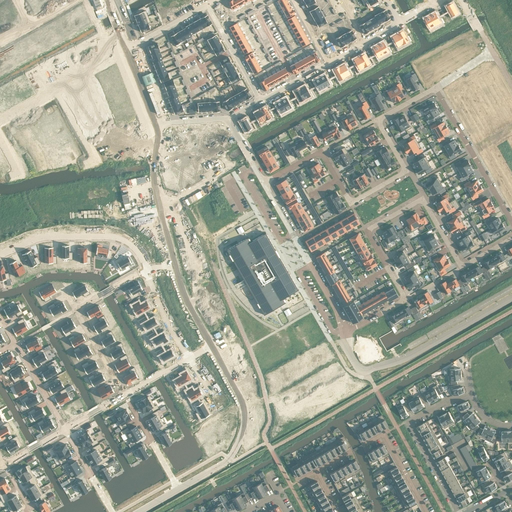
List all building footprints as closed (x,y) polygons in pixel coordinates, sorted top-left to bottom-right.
[(173,2),(167,4),(173,15),(178,12),(175,5),(177,4),(175,1),(174,0),(171,0),(172,0),(173,2)] [(232,0),(231,0),(228,2),(233,10),(234,9),(237,7),(232,0)] [(288,0),(279,5),(282,9),(290,5),(288,0)] [(453,3),(447,6),(450,12),(448,14),(451,19),(454,18),(453,16),(459,13),(453,3)] [(161,6),(159,7),(160,8),(162,12),(164,11),(168,18),(173,15),(167,4),(162,7),(161,6)] [(290,5),(282,9),(284,13),(292,9),(290,5)] [(318,6),(309,11),(312,16),(323,10),(321,11),(318,6)] [(97,9),(87,14),(91,19),(100,14),(97,9)] [(284,13),(282,14),(284,19),(287,18),(295,13),(292,9),(284,13)] [(379,10),(385,21),(390,18),(385,9),(380,12),(379,10)] [(143,11),(134,15),(136,19),(136,20),(136,21),(148,16),(146,10),(143,11)] [(323,10),(312,16),(315,21),(326,15),(323,10)] [(379,10),(373,13),(374,14),(373,15),(379,25),(380,25),(379,24),(385,21),(379,10)] [(10,12),(4,15),(10,24),(15,21),(10,12)] [(86,12),(81,15),(86,25),(92,22),(91,19),(87,14),(86,12)] [(435,12),(430,15),(437,28),(442,25),(442,24),(445,23),(442,17),(439,19),(435,12)] [(4,15),(0,17),(0,19),(4,27),(10,24),(4,15)] [(207,15),(201,18),(206,26),(212,23),(207,15)] [(326,15),(315,21),(318,27),(327,22),(324,17),(326,16),(326,15)] [(373,15),(369,17),(375,28),(379,25),(373,15)] [(430,15),(425,18),(428,24),(426,26),(429,32),(432,30),(432,31),(437,28),(430,15)] [(148,16),(136,21),(138,24),(138,25),(139,26),(150,22),(148,16)] [(295,16),(287,21),(290,25),(298,20),(295,16)] [(369,17),(363,20),(369,31),(375,28),(369,17)] [(199,19),(196,21),(202,31),(201,29),(206,26),(201,18),(199,19)] [(298,20),(290,25),(292,29),(300,25),(298,20)] [(364,22),(359,25),(364,34),(369,31),(363,20),(364,22)] [(73,21),(68,24),(73,33),(78,30),(73,21)] [(192,23),(191,23),(196,32),(197,34),(202,31),(196,21),(193,22),(192,23)] [(150,22),(139,26),(141,32),(142,31),(144,31),(150,28),(148,23),(150,22)] [(189,25),(186,26),(186,27),(191,36),(191,35),(196,32),(191,23),(190,24),(189,25)] [(236,24),(229,28),(231,32),(239,28),(239,27),(237,23),(236,24)] [(68,24),(62,27),(67,36),(73,33),(68,24)] [(300,25),(292,29),(294,33),(302,29),(300,25)] [(182,30),(181,30),(186,39),(191,36),(186,27),(183,29),(182,30)] [(239,28),(231,32),(234,36),(241,32),(242,32),(239,27),(239,28)] [(302,29),(294,33),(297,38),(305,33),(302,29)] [(53,30),(48,33),(53,43),(59,40),(53,30)] [(180,31),(176,33),(181,42),(186,39),(181,30),(180,31)] [(345,30),(345,31),(351,41),(356,38),(351,30),(346,33),(345,30)] [(402,30),(397,33),(404,46),(409,43),(412,41),(408,35),(406,37),(402,30)] [(345,31),(340,33),(345,44),(351,41),(345,31)] [(241,32),(234,36),(236,41),(244,37),(244,36),(242,32),(241,32)] [(48,33),(42,36),(48,46),(53,43),(48,33)] [(174,34),(170,36),(176,47),(182,44),(181,42),(176,33),(175,34),(174,34)] [(305,33),(297,38),(299,42),(307,38),(305,33)] [(340,36),(335,39),(340,47),(345,44),(340,33),(339,34),(340,36)] [(397,33),(392,36),(395,43),(392,44),(396,50),(398,48),(399,49),(404,46),(397,33)] [(216,34),(205,40),(208,46),(219,40),(216,34)] [(244,37),(236,41),(239,45),(246,41),(247,41),(244,36),(244,37)] [(307,38),(299,42),(301,46),(309,42),(307,38)] [(219,40),(208,46),(211,51),(213,50),(222,45),(219,40)] [(34,41),(28,44),(34,54),(39,51),(34,41)] [(246,41),(239,45),(241,50),(248,46),(249,45),(247,41),(246,41)] [(383,41),(377,44),(384,57),(390,54),(389,53),(392,52),(389,46),(386,48),(383,41)] [(157,43),(148,46),(148,47),(150,52),(150,53),(159,49),(157,43)] [(28,44),(23,47),(28,57),(34,54),(28,44)] [(377,44),(372,47),(376,54),(373,55),(376,61),(379,59),(379,60),(384,57),(377,44)] [(222,45),(213,50),(216,55),(225,51),(222,45)] [(248,46),(241,50),(244,54),(251,50),(252,49),(249,45),(248,46)] [(314,50),(309,52),(315,62),(320,60),(314,50)] [(245,56),(244,56),(246,61),(247,60),(254,56),(252,52),(245,56)] [(310,54),(306,57),(311,65),(315,62),(309,52),(310,54)] [(15,53),(10,56),(15,65),(21,62),(15,53)] [(359,56),(358,56),(365,69),(371,66),(370,66),(373,64),(370,58),(367,60),(364,54),(364,53),(363,54),(359,56)] [(161,54),(152,57),(152,58),(153,59),(154,62),(153,62),(161,59),(163,59),(161,54)] [(10,56),(4,59),(10,68),(15,65),(10,56)] [(247,60),(246,61),(249,65),(249,64),(257,60),(254,56),(247,60)] [(354,59),(353,59),(353,60),(357,66),(354,67),(357,73),(360,71),(360,72),(365,69),(358,56),(358,57),(354,59)] [(228,57),(219,62),(222,67),(220,68),(231,62),(228,57)] [(306,57),(302,59),(307,67),(311,65),(306,57)] [(302,59),(298,61),(302,69),(307,67),(302,59)] [(249,64),(249,65),(251,69),(259,65),(257,60),(249,64)] [(298,61),(294,64),(298,72),(302,69),(298,61)] [(231,62),(220,68),(223,73),(234,68),(231,62)] [(163,64),(155,67),(156,70),(156,71),(157,72),(165,68),(163,64)] [(294,64),(289,66),(294,74),(298,72),(294,64)] [(344,64),(339,67),(346,79),(351,76),(353,74),(350,69),(347,70),(344,64)] [(259,65),(251,69),(253,73),(261,69),(259,65)] [(285,67),(281,70),(285,78),(289,75),(285,68),(285,67)] [(339,67),(333,70),(337,76),(334,78),(337,83),(340,82),(346,79),(339,67)] [(234,68),(223,73),(223,74),(225,72),(228,77),(237,73),(234,68)] [(281,70),(276,72),(277,73),(281,80),(285,78),(281,70)] [(167,73),(158,76),(159,77),(159,79),(161,82),(172,78),(170,72),(167,73)] [(276,72),(272,74),(277,82),(281,80),(277,73),(276,72)] [(228,77),(226,79),(229,84),(240,78),(237,73),(228,77)] [(406,80),(406,81),(408,84),(409,84),(409,85),(410,87),(410,86),(412,91),(418,87),(415,83),(416,83),(415,81),(414,81),(418,79),(414,73),(406,78),(406,80)] [(272,74),(268,77),(272,85),(277,82),(272,74)] [(324,74),(319,77),(326,89),(331,87),(330,86),(333,84),(330,79),(327,80),(324,74)] [(268,77),(264,79),(264,80),(268,87),(272,85),(268,77)] [(319,77),(313,80),(317,86),(314,88),(317,93),(320,92),(326,89),(319,77)] [(173,80),(164,83),(164,84),(165,87),(165,88),(166,90),(175,86),(174,86),(175,86),(173,80)] [(264,80),(260,82),(264,89),(264,90),(269,88),(268,87),(264,80)] [(399,83),(391,87),(398,100),(401,99),(401,98),(403,97),(400,90),(402,88),(399,83)] [(299,88),(306,101),(311,98),(314,97),(311,90),(308,92),(305,86),(304,85),(299,88)] [(384,92),(381,94),(384,98),(386,97),(389,96),(393,103),(396,101),(396,102),(398,100),(391,87),(383,92),(384,92)] [(246,88),(241,91),(245,100),(251,96),(249,93),(246,88)] [(294,91),(298,97),(295,99),(298,105),(301,103),(301,104),(306,101),(299,88),(294,91)] [(176,90),(168,94),(169,96),(169,98),(170,98),(168,99),(178,95),(176,90)] [(241,91),(237,94),(241,102),(244,100),(245,100),(241,91)] [(372,100),(371,100),(373,104),(374,104),(375,106),(376,107),(378,110),(383,107),(381,103),(380,101),(383,99),(380,93),(371,98),(372,100)] [(237,94),(232,96),(237,104),(239,103),(240,102),(241,102),(237,94)] [(178,95),(168,99),(169,102),(170,103),(170,104),(179,100),(177,96),(178,95)] [(232,96),(228,99),(233,107),(235,105),(236,105),(237,104),(232,96)] [(285,97),(280,100),(287,112),(288,112),(292,110),(292,109),(295,107),(292,102),(289,103),(285,97)] [(228,99),(222,102),(225,107),(227,110),(233,107),(228,99)] [(280,100),(275,103),(278,109),(276,111),(279,116),(282,115),(287,112),(280,100)] [(358,108),(357,109),(359,113),(360,112),(361,113),(360,113),(361,115),(362,115),(364,119),(370,116),(367,111),(367,110),(366,110),(366,108),(369,107),(366,101),(362,103),(363,104),(357,107),(358,108)] [(431,105),(423,109),(426,114),(425,115),(426,115),(437,109),(437,108),(434,103),(431,105)] [(181,105),(172,108),(174,114),(184,111),(181,105)] [(265,106),(260,109),(267,122),(272,119),(272,118),(274,117),(271,111),(269,113),(265,106)] [(260,109),(255,112),(258,119),(255,120),(258,126),(261,124),(262,125),(267,122),(260,109)] [(437,109),(426,115),(428,120),(427,121),(428,124),(435,120),(434,117),(440,114),(437,109)] [(351,112),(345,115),(352,127),(357,124),(351,112)] [(346,117),(341,120),(346,130),(352,127),(345,115),(346,117)] [(404,115),(399,118),(406,131),(411,128),(409,124),(404,115)] [(240,121),(239,121),(240,122),(240,121),(245,131),(245,132),(246,132),(246,131),(251,129),(252,130),(255,128),(252,123),(249,124),(245,118),(240,121)] [(399,118),(394,121),(396,125),(396,126),(396,125),(397,126),(397,127),(397,126),(400,132),(405,129),(406,131),(399,118),(399,119),(399,118)] [(315,120),(312,122),(317,132),(321,130),(315,120)] [(188,126),(174,131),(190,169),(217,158),(202,122),(192,126),(191,124),(188,126)] [(435,123),(430,126),(434,134),(447,127),(446,124),(445,125),(444,122),(437,126),(435,123)] [(335,125),(329,128),(335,138),(341,135),(335,125)] [(447,127),(434,134),(439,142),(444,139),(443,136),(450,132),(448,130),(449,129),(447,127)] [(325,130),(321,133),(325,140),(333,135),(335,139),(335,138),(329,128),(330,130),(326,132),(325,130)] [(373,130),(362,136),(365,141),(376,135),(373,130)] [(315,135),(309,138),(314,147),(317,146),(319,145),(319,144),(320,144),(315,135)] [(376,135),(365,141),(368,147),(377,142),(379,140),(379,139),(378,137),(377,138),(376,135)] [(410,141),(403,145),(405,148),(404,148),(406,150),(418,143),(414,135),(409,139),(410,141)] [(442,144),(443,147),(444,146),(446,151),(458,145),(455,140),(449,143),(447,140),(442,144)] [(294,143),(294,144),(300,154),(298,151),(307,146),(304,141),(303,141),(295,145),(294,143)] [(418,143),(406,150),(407,153),(408,153),(409,155),(416,152),(418,154),(423,151),(418,143)] [(294,144),(289,147),(294,157),(300,154),(294,144)] [(268,145),(257,151),(260,157),(271,150),(268,145)] [(458,145),(446,151),(451,159),(456,156),(455,154),(461,150),(458,145)] [(344,147),(332,154),(335,159),(347,152),(344,147)] [(371,147),(361,153),(363,156),(368,153),(373,150),(371,147)] [(381,149),(376,152),(379,158),(377,159),(388,153),(385,147),(382,149),(381,149)] [(271,150),(260,157),(263,162),(274,156),(271,150)] [(347,152),(335,159),(335,160),(338,158),(343,166),(349,163),(344,155),(348,153),(347,152)] [(388,153),(377,159),(380,164),(391,158),(388,153)] [(420,160),(414,163),(416,169),(429,162),(426,156),(425,157),(424,155),(423,154),(418,157),(420,160)] [(274,156),(263,162),(266,167),(277,161),(274,156)] [(391,158),(380,164),(382,167),(383,169),(385,168),(385,169),(391,165),(394,163),(391,158)] [(460,161),(454,165),(459,172),(458,173),(470,166),(471,165),(468,160),(461,164),(460,161)] [(277,161),(266,167),(269,172),(279,167),(276,162),(277,161)] [(417,169),(416,169),(419,174),(423,172),(424,172),(423,171),(424,171),(425,171),(425,170),(426,170),(427,173),(433,170),(428,162),(429,162),(416,169),(417,169)] [(318,163),(308,169),(311,174),(310,175),(322,168),(321,168),(318,163)] [(470,166),(458,173),(461,178),(460,178),(462,181),(469,177),(467,175),(473,171),(470,166)] [(322,168),(310,175),(314,183),(318,181),(317,178),(325,174),(322,168)] [(357,175),(363,186),(369,183),(367,179),(363,174),(358,177),(357,175)] [(355,176),(352,178),(358,189),(359,189),(361,188),(361,187),(363,186),(357,175),(355,176)] [(430,182),(426,184),(429,189),(430,189),(441,183),(437,175),(431,178),(433,181),(432,181),(431,181),(431,182),(430,181),(430,182)] [(129,185),(146,182),(145,176),(128,179),(129,185)] [(287,179),(276,185),(279,190),(289,184),(287,179)] [(299,181),(304,189),(308,187),(303,179),(302,180),(300,181),(299,181)] [(469,181),(464,184),(465,187),(467,186),(468,189),(469,191),(468,192),(480,185),(477,180),(471,184),(469,181)] [(441,183),(430,189),(433,194),(439,191),(440,194),(445,191),(446,191),(444,187),(444,188),(441,183)] [(289,184),(279,190),(281,194),(290,189),(288,185),(289,184)] [(480,185),(468,192),(473,200),(478,197),(477,194),(483,190),(481,185),(480,186),(480,185)] [(290,189),(281,194),(284,199),(283,199),(284,199),(295,193),(293,194),(290,189)] [(327,197),(325,198),(328,204),(339,198),(336,192),(332,194),(326,197),(327,197)] [(124,209),(131,208),(129,193),(123,194),(124,209)] [(295,193),(284,199),(286,204),(297,198),(295,193)] [(443,200),(436,204),(437,206),(437,207),(438,209),(451,202),(449,203),(446,198),(448,197),(446,194),(441,197),(443,200)] [(297,198),(286,204),(289,209),(299,203),(299,202),(298,203),(296,199),(298,198),(297,198)] [(339,198),(328,204),(331,209),(341,203),(339,198)] [(481,199),(473,204),(475,207),(477,206),(479,211),(492,203),(491,201),(490,201),(489,198),(482,202),(481,199)] [(451,202),(438,209),(440,212),(440,211),(442,214),(449,210),(450,213),(456,210),(451,202)] [(299,203),(289,209),(290,208),(293,213),(302,207),(299,203)] [(341,203),(331,209),(334,214),(336,213),(336,214),(342,210),(341,210),(345,208),(342,203),(341,203)] [(492,203),(479,211),(484,218),(489,215),(488,213),(495,209),(493,206),(494,206),(492,203)] [(302,207),(293,213),(296,217),(307,211),(306,211),(305,212),(302,207)] [(307,211),(296,217),(298,222),(309,216),(307,211)] [(454,218),(448,222),(451,227),(463,220),(460,215),(462,214),(460,211),(452,216),(454,218)] [(354,213),(347,217),(350,222),(357,218),(354,213)] [(416,213),(411,216),(418,228),(427,223),(424,217),(420,219),(416,213)] [(309,216),(298,222),(301,227),(312,220),(309,216)] [(410,225),(406,227),(409,233),(418,228),(411,216),(412,217),(407,220),(410,225)] [(347,217),(340,221),(343,226),(350,222),(347,217)] [(357,218),(350,222),(353,227),(360,223),(357,218)] [(491,219),(485,222),(487,225),(488,224),(491,229),(501,223),(498,218),(492,221),(491,219)] [(312,220),(301,227),(304,231),(315,225),(312,220)] [(451,227),(450,228),(453,233),(457,230),(458,230),(458,229),(459,230),(459,229),(460,229),(461,231),(467,228),(462,221),(463,220),(451,227)] [(340,221),(333,225),(336,230),(343,226),(340,221)] [(350,222),(343,226),(346,231),(353,227),(350,222)] [(501,223),(491,229),(494,234),(499,231),(500,231),(500,230),(501,231),(501,230),(505,228),(502,223),(501,223)] [(333,225),(326,229),(329,234),(336,230),(333,225)] [(343,226),(336,230),(339,235),(346,231),(343,226)] [(393,226),(388,229),(394,240),(400,236),(401,238),(404,236),(401,230),(397,232),(393,226)] [(326,229),(319,233),(322,238),(329,234),(326,229)] [(386,238),(382,241),(387,248),(390,247),(388,243),(394,240),(388,229),(388,230),(383,233),(386,238)] [(336,230),(329,234),(332,239),(339,235),(336,230)] [(464,237),(458,241),(461,246),(470,241),(473,239),(470,234),(471,234),(470,231),(463,235),(464,237)] [(248,238),(226,250),(243,280),(239,282),(242,288),(247,286),(264,315),(285,303),(283,299),(298,290),(265,233),(250,242),(248,238)] [(319,233),(312,237),(315,242),(322,238),(319,233)] [(358,233),(349,238),(352,244),(350,245),(361,239),(358,233)] [(329,234),(322,238),(325,243),(332,239),(329,234)] [(425,234),(419,237),(421,240),(423,239),(426,245),(424,246),(425,246),(437,239),(434,234),(427,238),(425,234)] [(312,237),(305,241),(308,246),(315,242),(312,237)] [(322,238),(315,242),(318,247),(325,243),(322,238)] [(361,239),(350,245),(353,250),(364,244),(361,239)] [(437,239),(425,246),(428,253),(427,254),(428,256),(436,252),(433,248),(439,245),(436,240),(437,239)] [(461,246),(460,247),(463,252),(468,249),(469,249),(469,248),(476,245),(473,240),(473,239),(470,241),(461,246)] [(315,242),(308,246),(311,251),(318,247),(315,242)] [(364,244),(353,250),(356,255),(367,249),(364,244)] [(69,245),(62,245),(62,259),(68,259),(68,260),(72,260),(72,252),(69,252),(69,245)] [(97,245),(96,253),(107,255),(107,258),(110,259),(112,251),(109,250),(109,249),(102,248),(102,246),(97,245)] [(399,254),(394,257),(397,262),(396,262),(396,263),(408,256),(403,246),(397,250),(399,254)] [(45,247),(44,247),(44,248),(44,263),(45,263),(52,263),(52,264),(56,264),(56,256),(53,256),(53,248),(53,247),(53,248),(45,248),(45,247)] [(77,248),(78,254),(77,254),(78,254),(80,254),(80,262),(86,262),(86,264),(90,264),(90,256),(87,256),(87,249),(87,248),(86,248),(78,248),(77,248)] [(367,249),(356,255),(359,260),(370,254),(367,249)] [(22,254),(22,255),(25,260),(27,259),(30,267),(31,267),(36,264),(37,265),(40,263),(37,256),(34,258),(31,252),(30,251),(25,253),(22,254)] [(324,252),(315,257),(318,262),(327,257),(324,252)] [(502,253),(493,258),(497,264),(497,265),(497,266),(506,261),(507,261),(510,260),(506,254),(504,255),(502,253)] [(370,254),(359,260),(362,266),(373,259),(370,254)] [(436,254),(430,257),(436,267),(448,260),(448,259),(447,260),(444,255),(438,258),(436,254)] [(121,257),(114,261),(119,270),(121,269),(122,271),(126,268),(125,267),(132,262),(129,256),(122,260),(121,257)] [(408,256),(396,263),(399,268),(405,264),(408,268),(415,264),(414,261),(412,262),(408,256)] [(327,257),(318,262),(321,267),(329,262),(327,257)] [(486,266),(483,267),(487,273),(489,271),(488,269),(497,265),(497,264),(493,258),(484,263),(486,265),(486,266)] [(373,259),(362,266),(365,271),(377,265),(373,259)] [(16,260),(9,263),(16,276),(25,272),(22,265),(19,267),(16,260)] [(448,260),(436,267),(441,276),(447,272),(444,268),(451,265),(448,260)] [(329,262),(321,267),(323,271),(332,266),(329,262)] [(2,266),(0,266),(0,280),(6,279),(6,280),(10,279),(8,273),(5,273),(3,267),(3,266),(2,266)] [(332,266),(323,271),(326,275),(325,276),(334,271),(332,266)] [(479,266),(470,271),(473,277),(474,279),(483,274),(484,274),(487,273),(483,267),(481,269),(479,266)] [(410,274),(405,277),(408,282),(407,283),(419,276),(414,267),(408,270),(410,274)] [(334,271),(325,276),(327,280),(336,276),(333,271),(335,271),(334,271)] [(462,278),(460,279),(463,285),(466,283),(465,282),(473,277),(470,271),(461,276),(462,278)] [(336,276),(327,280),(330,285),(339,279),(338,280),(336,276)] [(419,276),(407,283),(410,288),(416,285),(419,289),(424,285),(423,283),(421,284),(418,277),(419,276)] [(339,279),(330,285),(331,284),(334,289),(342,284),(339,279)] [(447,284),(451,290),(459,285),(460,287),(463,285),(460,279),(457,281),(456,279),(447,284)] [(135,285),(126,290),(132,299),(138,295),(137,292),(142,289),(138,281),(134,284),(135,285)] [(446,281),(440,284),(446,293),(451,290),(447,284),(446,281)] [(39,291),(39,292),(43,299),(45,302),(51,299),(49,296),(56,291),(56,292),(57,291),(56,291),(52,284),(39,292),(39,291)] [(85,284),(72,292),(76,298),(82,294),(84,297),(90,293),(85,284)] [(342,284),(334,289),(336,293),(345,288),(342,284)] [(345,288),(336,293),(339,298),(347,293),(345,288)] [(393,288),(388,291),(393,299),(398,296),(393,288)] [(383,291),(379,294),(383,302),(388,300),(384,293),(383,291)] [(388,291),(384,293),(388,300),(389,302),(393,299),(388,291)] [(428,291),(422,295),(424,297),(428,304),(428,303),(433,301),(428,291)] [(347,293),(339,298),(341,301),(341,302),(350,297),(347,293)] [(379,294),(374,296),(379,305),(383,302),(379,294)] [(374,296),(370,299),(374,307),(379,305),(374,296)] [(350,297),(341,302),(344,306),(352,301),(350,297)] [(424,297),(415,302),(420,310),(429,304),(428,303),(428,304),(424,297)] [(370,299),(365,301),(370,310),(374,307),(370,299)] [(139,300),(134,304),(136,307),(139,313),(150,307),(146,300),(141,304),(139,300)] [(344,306),(342,307),(344,309),(346,313),(351,321),(352,323),(363,317),(361,315),(357,306),(354,302),(353,301),(352,301),(344,306)] [(365,301),(361,304),(366,312),(370,310),(365,301)] [(54,303),(47,306),(49,310),(50,309),(53,315),(61,311),(62,313),(67,310),(67,309),(66,307),(66,306),(65,307),(62,302),(61,303),(55,306),(54,303)] [(9,306),(4,309),(5,312),(9,317),(16,313),(17,316),(23,313),(18,304),(10,308),(9,306)] [(357,306),(361,315),(366,312),(361,304),(357,306)] [(98,305),(87,311),(90,318),(95,315),(97,318),(103,315),(101,311),(102,311),(98,305)] [(409,307),(400,312),(403,317),(411,312),(413,315),(416,313),(413,308),(410,309),(409,307)] [(400,312),(391,317),(395,324),(404,319),(403,317),(400,312)] [(100,322),(93,325),(97,331),(98,333),(102,331),(101,329),(109,324),(105,318),(104,315),(98,319),(100,322)] [(146,317),(141,320),(143,323),(146,329),(157,323),(154,317),(148,320),(146,317)] [(19,325),(12,328),(17,336),(29,329),(23,318),(17,322),(19,325)] [(68,323),(60,328),(64,334),(65,337),(71,333),(69,330),(76,327),(71,319),(67,321),(68,323)] [(107,337),(101,340),(104,346),(116,340),(111,331),(105,334),(107,337)] [(155,333),(150,335),(152,338),(155,345),(162,341),(163,342),(167,340),(166,338),(163,332),(157,336),(155,333)] [(73,335),(68,338),(73,347),(85,340),(82,334),(75,338),(73,335)] [(37,338),(26,345),(29,351),(35,348),(36,351),(42,348),(40,345),(41,344),(37,338)] [(116,349),(110,353),(114,359),(125,352),(122,346),(123,346),(121,342),(114,346),(116,349)] [(79,346),(73,350),(75,353),(74,353),(75,353),(78,359),(86,354),(87,356),(92,354),(92,353),(91,351),(91,350),(90,350),(87,345),(86,346),(80,349),(79,346)] [(39,355),(32,359),(35,364),(37,367),(41,364),(40,362),(48,358),(43,349),(37,352),(39,355)] [(163,349),(158,352),(160,355),(163,361),(174,355),(171,349),(165,352),(163,349)] [(8,358),(0,362),(3,368),(1,370),(3,373),(10,369),(9,366),(14,362),(15,361),(11,354),(7,356),(8,358)] [(115,365),(114,365),(115,365),(119,372),(131,365),(127,358),(128,358),(126,354),(119,358),(121,361),(115,365)] [(87,361),(81,365),(83,368),(84,368),(87,374),(99,367),(95,361),(89,364),(87,361)] [(49,369),(42,373),(45,379),(58,372),(55,366),(56,366),(54,363),(47,366),(49,369)] [(453,364),(448,367),(448,375),(461,374),(461,370),(461,368),(459,368),(458,368),(454,368),(453,364)] [(21,367),(9,374),(14,383),(20,379),(18,376),(24,373),(21,367)] [(130,373),(123,377),(128,385),(132,383),(131,381),(139,376),(135,371),(136,370),(134,367),(128,370),(130,373)] [(183,375),(176,379),(180,385),(181,388),(186,385),(184,382),(190,378),(187,372),(186,371),(182,373),(183,375)] [(93,374),(87,377),(93,386),(105,379),(102,373),(95,377),(93,374)] [(462,377),(461,374),(448,375),(449,384),(457,383),(457,380),(462,380),(461,379),(461,377),(462,377)] [(55,383),(49,387),(52,393),(64,386),(59,377),(53,380),(55,383)] [(20,383),(13,387),(19,396),(31,389),(28,383),(21,386),(20,383)] [(450,387),(452,396),(464,392),(464,391),(464,388),(463,388),(463,387),(460,387),(459,388),(458,384),(450,387)] [(103,385),(97,389),(102,398),(114,392),(110,385),(105,388),(103,385)] [(437,385),(428,389),(435,401),(438,399),(440,398),(438,395),(444,391),(441,386),(438,388),(437,385)] [(191,387),(186,390),(188,393),(192,399),(202,393),(199,387),(193,390),(191,387)] [(61,395),(55,398),(59,406),(71,399),(65,388),(60,392),(61,395)] [(428,389),(421,394),(425,402),(428,400),(430,403),(432,402),(435,401),(428,389)] [(421,394),(413,398),(414,400),(419,410),(423,408),(422,407),(424,406),(423,403),(425,402),(421,394)] [(27,396),(21,400),(23,403),(24,403),(27,408),(39,401),(36,395),(29,399),(27,396)] [(140,401),(137,403),(140,408),(152,401),(149,396),(145,398),(140,401)] [(198,400),(192,403),(194,407),(196,406),(201,413),(198,414),(201,419),(203,417),(210,414),(202,402),(200,403),(198,400)] [(409,404),(407,405),(410,410),(412,409),(414,412),(416,411),(419,410),(414,400),(409,403),(409,404)] [(152,401),(140,408),(143,413),(151,408),(153,411),(158,408),(156,405),(154,406),(152,401)] [(457,405),(458,405),(460,410),(460,411),(461,414),(467,412),(465,408),(468,407),(470,407),(469,406),(469,405),(468,402),(467,402),(467,401),(457,405)] [(397,407),(403,418),(404,417),(405,418),(408,416),(407,416),(409,415),(407,412),(410,410),(407,405),(405,402),(397,407)] [(68,405),(64,407),(69,416),(73,413),(68,405)] [(34,408),(28,412),(33,421),(45,414),(42,408),(36,411),(34,408)] [(58,411),(64,419),(69,416),(64,408),(58,411)] [(119,413),(114,416),(117,421),(128,414),(126,409),(121,412),(121,411),(119,413)] [(153,416),(146,421),(149,426),(161,419),(158,414),(159,414),(157,411),(152,414),(153,416)] [(446,412),(443,414),(449,426),(455,423),(450,414),(449,413),(449,412),(447,413),(446,412)] [(467,413),(463,417),(465,419),(469,424),(477,416),(475,414),(474,414),(473,413),(473,412),(472,413),(471,413),(470,414),(469,415),(467,413)] [(128,414),(117,421),(121,429),(127,426),(125,423),(131,420),(128,414)] [(449,426),(443,414),(440,416),(439,417),(438,417),(439,419),(445,429),(449,426)] [(381,415),(376,417),(382,429),(388,426),(381,415)] [(469,424),(467,425),(471,430),(473,432),(475,431),(479,427),(477,424),(478,423),(479,422),(480,421),(479,419),(477,416),(469,424)] [(371,420),(377,431),(382,429),(376,417),(376,418),(377,420),(373,422),(371,420)] [(42,420),(37,423),(42,432),(50,428),(51,430),(55,427),(53,424),(50,419),(44,423),(42,420)] [(161,419),(149,426),(152,431),(160,426),(162,429),(167,426),(165,423),(163,424),(161,419)] [(371,420),(366,423),(372,434),(377,431),(371,420)] [(418,428),(420,431),(430,425),(428,421),(417,426),(418,428)] [(2,429),(0,430),(0,438),(1,440),(5,438),(4,436),(12,431),(7,422),(0,426),(2,429)] [(362,426),(361,426),(368,437),(372,434),(366,423),(367,425),(363,428),(362,426)] [(420,432),(422,436),(433,430),(430,425),(420,431),(421,432),(420,432)] [(480,428),(477,435),(485,439),(491,427),(487,426),(486,425),(485,425),(484,427),(484,428),(483,429),(480,428)] [(127,428),(120,432),(122,435),(125,433),(127,438),(139,431),(136,426),(129,430),(127,428)] [(357,431),(354,433),(360,441),(368,437),(361,426),(356,429),(357,431)] [(491,427),(485,439),(493,443),(497,436),(494,434),(495,433),(495,432),(496,430),(495,430),(494,429),(491,427)] [(423,437),(424,440),(435,434),(433,430),(422,436),(423,437)] [(80,436),(76,437),(79,443),(91,436),(88,431),(85,433),(85,432),(80,435),(80,436)] [(139,431),(127,438),(130,443),(128,444),(130,447),(135,444),(134,441),(142,436),(139,431)] [(502,436),(498,436),(499,442),(502,442),(508,442),(508,444),(507,431),(504,431),(502,431),(501,431),(502,433),(502,436)] [(166,432),(159,436),(161,439),(163,442),(165,445),(171,442),(171,440),(172,440),(168,433),(167,433),(166,433),(166,432)] [(425,441),(427,444),(438,439),(435,434),(424,440),(425,440),(426,441),(425,441)] [(11,443),(6,446),(10,454),(14,452),(13,450),(22,445),(17,436),(10,440),(11,443)] [(91,436),(79,443),(82,448),(86,446),(91,443),(92,446),(98,443),(96,439),(94,441),(91,436)] [(341,437),(336,440),(342,451),(351,446),(345,438),(342,439),(341,437)] [(427,444),(427,445),(428,446),(429,449),(440,443),(438,439),(427,444)] [(336,440),(331,443),(337,454),(342,451),(336,440)] [(331,443),(326,445),(332,456),(337,454),(331,443)] [(429,449),(430,449),(430,450),(432,453),(443,448),(440,443),(429,449)] [(58,448),(53,451),(56,456),(68,449),(65,444),(61,446),(59,447),(58,448)] [(93,451),(85,455),(88,461),(100,454),(98,449),(101,447),(99,444),(91,448),(93,451)] [(383,444),(378,447),(384,458),(389,455),(388,453),(389,453),(386,449),(383,444)] [(137,451),(136,451),(140,458),(141,457),(142,459),(148,455),(146,452),(146,451),(144,449),(142,445),(136,449),(137,451)] [(326,445),(321,448),(327,459),(332,456),(326,445)] [(488,458),(489,458),(488,456),(488,455),(483,446),(478,449),(480,454),(478,455),(481,459),(482,458),(484,461),(485,460),(488,459),(488,458)] [(378,447),(373,450),(379,461),(384,458),(378,447)] [(321,448),(316,451),(322,462),(327,459),(321,448)] [(443,448),(432,453),(432,454),(432,453),(433,455),(434,458),(445,452),(443,448)] [(68,449),(56,456),(61,464),(66,461),(65,458),(71,454),(68,449)] [(373,450),(368,453),(370,458),(368,459),(369,464),(378,459),(379,461),(373,450)] [(316,451),(311,454),(317,465),(322,462),(316,451)] [(509,460),(504,452),(496,456),(498,459),(495,461),(496,463),(497,466),(507,461),(509,460)] [(100,454),(88,461),(91,466),(100,461),(101,464),(109,459),(107,456),(103,458),(100,454)] [(311,454),(306,456),(312,467),(317,465),(311,454)] [(306,456),(301,459),(307,470),(312,467),(306,456)] [(439,466),(448,462),(445,457),(436,462),(438,465),(439,465),(439,466)] [(301,459),(296,462),(302,473),(307,470),(301,459)] [(355,460),(350,463),(357,476),(358,476),(355,472),(360,469),(359,464),(358,464),(355,460)] [(67,462),(62,465),(63,468),(64,468),(67,473),(79,466),(76,461),(69,465),(67,462)] [(510,466),(507,461),(497,466),(499,469),(500,471),(503,470),(505,472),(510,469),(509,467),(510,466)] [(297,464),(289,468),(294,477),(302,473),(296,462),(297,464)] [(441,471),(450,466),(448,462),(439,466),(441,470),(441,469),(442,470),(441,471)] [(350,463),(345,465),(352,479),(357,476),(350,463)] [(17,471),(16,472),(19,477),(31,471),(28,465),(23,468),(22,468),(17,471)] [(345,465),(340,468),(347,482),(352,479),(345,465)] [(489,471),(488,471),(487,468),(486,468),(485,466),(482,468),(481,465),(478,467),(472,470),(477,478),(479,477),(489,471)] [(70,478),(67,479),(69,482),(75,479),(74,476),(82,471),(79,466),(67,473),(70,478)] [(399,472),(399,471),(396,466),(387,472),(390,477),(399,472)] [(444,475),(453,471),(450,466),(441,471),(443,474),(444,474),(444,475)] [(106,467),(99,470),(101,473),(101,474),(102,477),(103,476),(105,480),(111,476),(110,475),(111,474),(107,467),(106,468),(106,467)] [(340,468),(335,471),(342,484),(347,482),(340,468)] [(511,468),(510,469),(505,472),(506,475),(503,477),(504,478),(505,481),(506,481),(506,482),(511,478),(511,468)] [(31,471),(19,477),(20,477),(23,482),(28,479),(30,482),(37,479),(35,475),(34,476),(31,471)] [(335,471),(330,474),(332,478),(332,479),(334,483),(340,480),(342,484),(335,471)] [(446,480),(455,475),(453,471),(444,475),(446,478),(447,479),(446,480)] [(483,481),(484,484),(489,481),(488,478),(491,477),(490,475),(490,474),(489,471),(479,477),(482,482),(483,481)] [(399,472),(390,477),(393,482),(391,483),(402,477),(399,472)] [(449,484),(457,480),(455,475),(446,480),(448,483),(449,484)] [(402,477),(391,483),(394,488),(405,482),(402,477)] [(32,486),(25,490),(28,495),(40,489),(37,483),(38,483),(36,479),(37,479),(30,482),(32,486)] [(76,485),(75,486),(79,493),(80,492),(81,494),(85,492),(88,490),(86,486),(84,483),(82,480),(76,484),(76,485)] [(451,489),(460,484),(457,480),(449,484),(451,487),(452,488),(451,489)] [(264,481),(256,485),(262,496),(267,493),(266,491),(269,489),(266,484),(264,481)] [(317,481),(308,486),(310,491),(308,492),(320,486),(317,481)] [(489,481),(484,484),(481,485),(486,494),(497,487),(496,486),(497,486),(495,483),(494,482),(491,484),(489,481)] [(405,482),(394,488),(396,493),(408,487),(405,482)] [(8,484),(0,488),(0,496),(1,499),(7,496),(5,493),(11,489),(8,484)] [(454,493),(464,487),(462,488),(460,484),(451,489),(453,492),(454,493)] [(262,496),(256,485),(254,487),(252,485),(247,488),(250,492),(252,497),(253,498),(256,496),(257,499),(262,496)] [(320,486),(308,492),(311,497),(322,491),(320,486)] [(408,487),(396,493),(399,498),(410,492),(408,487)] [(456,497),(456,498),(467,492),(464,487),(454,493),(456,496),(457,497),(456,497)] [(40,489),(28,495),(31,500),(39,496),(41,499),(47,496),(45,493),(43,494),(40,489)] [(311,497),(313,496),(316,501),(325,496),(322,491),(311,497)] [(244,492),(236,497),(242,508),(242,507),(246,505),(245,502),(248,501),(248,500),(245,494),(244,492)] [(351,492),(341,497),(344,502),(353,497),(351,492)] [(410,492),(399,498),(402,503),(413,497),(410,492)] [(459,502),(469,496),(467,492),(456,498),(458,501),(459,502)] [(7,496),(1,499),(3,503),(5,502),(8,507),(19,500),(16,495),(9,499),(7,496)] [(225,496),(222,497),(230,511),(232,510),(228,501),(225,496)] [(325,496),(316,501),(319,506),(328,501),(325,496)] [(353,497),(344,502),(347,507),(358,501),(355,496),(353,497)] [(469,496),(459,502),(460,505),(461,505),(462,507),(470,502),(467,498),(469,496)] [(242,508),(236,497),(228,501),(232,510),(235,508),(237,510),(241,507),(241,508),(241,507),(241,508),(242,508)] [(413,497),(402,503),(405,508),(416,502),(413,497)] [(19,500),(8,507),(11,511),(10,511),(15,511),(15,510),(22,506),(19,500)] [(494,506),(493,507),(495,511),(502,511),(506,510),(504,507),(506,507),(507,506),(507,505),(507,506),(506,505),(507,505),(505,501),(505,502),(504,501),(504,500),(494,506)] [(45,501),(39,504),(40,506),(39,506),(42,511),(43,511),(48,511),(50,511),(45,501)] [(328,501),(319,506),(321,511),(319,511),(331,506),(328,501)] [(349,511),(361,506),(358,501),(347,507),(349,511)]
